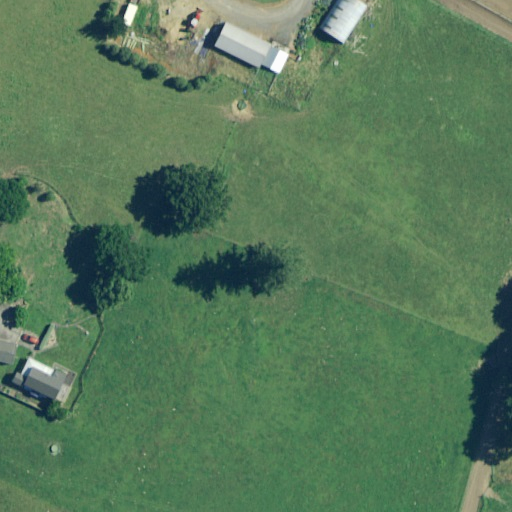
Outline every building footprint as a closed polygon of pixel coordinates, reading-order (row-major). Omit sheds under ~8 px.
[(365,7),(355,0),(338,0),(320,29),(342,43),(365,7)] [(269,45),(226,24),(215,47),(258,68),(269,45)] [(289,51),(274,43),(261,70),(276,77),(289,51)] [(15,345),(0,341),(0,362),(11,364),(15,345)] [(70,373),(55,367),(53,371),(35,363),(28,379),(17,374),(13,382),(58,402),(70,373)]
